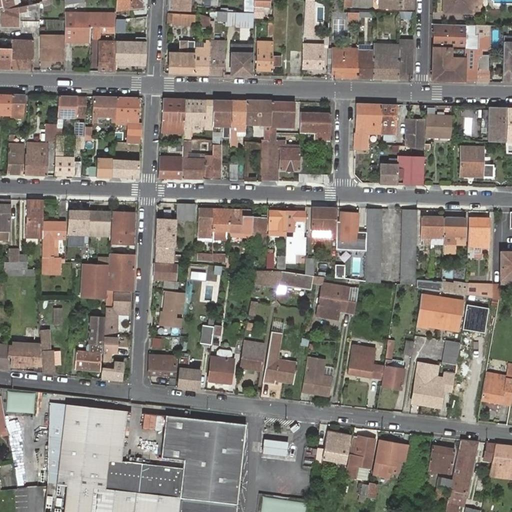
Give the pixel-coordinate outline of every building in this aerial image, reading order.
[(1,0),(2,6),(3,9),(22,6),(20,0),(1,0)] [(117,0),(117,9),(135,10),(144,9),(142,0),(117,0)] [(168,0),(168,9),(196,10),(197,5),(202,5),(202,3),(202,0),(168,0)] [(315,0),(304,0),(303,42),(314,43),(315,0)] [(414,9),(414,0),(380,0),(381,8),(414,9)] [(482,0),(443,0),(444,11),(471,11),(482,11),(482,0)] [(3,9),(1,9),(3,23),(10,22),(10,25),(19,25),(19,27),(39,26),(39,19),(39,2),(22,6),(3,9)] [(226,11),(225,21),(225,26),(253,27),(254,12),(226,11)] [(358,25),(359,13),(347,12),(347,20),(347,25),(358,25)] [(64,13),(64,34),(64,41),(90,41),(90,26),(93,26),(100,27),(103,27),(117,27),(117,19),(117,15),(64,13)] [(195,14),(167,13),(167,21),(172,21),(172,24),(195,25),(195,14)] [(201,27),(210,27),(210,17),(202,14),(201,27)] [(125,18),(117,19),(117,27),(117,31),(125,32),(125,18)] [(476,25),(433,25),(433,49),(465,49),(478,49),(479,48),(479,35),(479,34),(476,33),(476,25)] [(257,40),(256,69),(272,69),(272,64),(272,57),(273,34),(269,33),(269,41),(257,40)] [(39,34),(39,61),(64,61),(64,41),(64,34),(39,34)] [(491,36),(479,35),(479,48),(490,49),(491,36)] [(511,36),(503,36),(503,82),(511,82),(511,36)] [(203,46),(194,47),(193,74),(209,74),(209,52),(210,40),(210,38),(205,38),(205,42),(203,43),(203,46)] [(413,78),(414,40),(399,39),(399,47),(398,79),(410,80),(413,78)] [(0,47),(0,68),(33,69),(34,40),(10,40),(10,48),(0,47)] [(193,74),(194,47),(194,42),(188,42),(187,41),(179,40),(179,51),(169,51),(168,73),(193,74)] [(100,41),(98,71),(116,72),(116,64),(116,41),(100,41)] [(146,42),(116,41),(116,64),(138,65),(138,63),(145,64),(146,42)] [(314,43),(303,42),(303,68),(324,68),(325,43),(314,43)] [(232,44),(231,75),(252,75),(253,46),(232,44)] [(374,48),(373,79),(398,79),(399,47),(374,47),(374,48)] [(358,55),(357,78),(373,79),(374,48),(369,48),(369,49),(358,49),(358,55)] [(333,74),(333,78),(357,78),(358,55),(350,55),(350,50),(347,50),(347,49),(333,49),(333,74)] [(465,49),(433,49),(433,75),(438,81),(465,82),(465,81),(465,49)] [(465,49),(465,81),(477,81),(478,54),(478,49),(465,49)] [(216,52),(209,52),(209,74),(224,75),(224,53),(216,52)] [(477,81),(477,82),(489,82),(490,70),(488,70),(489,55),(478,54),(477,81)] [(0,93),(0,114),(0,104),(0,102),(11,103),(11,93),(0,93)] [(11,93),(11,103),(10,117),(24,117),(26,94),(11,93)] [(77,95),(58,95),(57,126),(57,127),(62,127),(62,116),(76,116),(77,95)] [(88,95),(77,95),(76,116),(86,117),(88,95)] [(117,97),(94,96),(92,122),(97,122),(98,116),(114,117),(113,120),(117,120),(117,97)] [(117,97),(117,120),(117,122),(120,122),(120,116),(132,116),(132,121),(129,122),(129,123),(129,135),(141,135),(142,122),(139,122),(139,97),(117,97)] [(163,98),(162,127),(185,128),(186,99),(163,98)] [(207,99),(186,99),(185,128),(184,133),(184,140),(191,140),(192,124),(207,125),(207,99)] [(232,100),(214,100),(214,126),(231,126),(232,100)] [(246,101),(232,100),(231,126),(231,145),(236,145),(237,137),(237,129),(246,130),(246,124),(246,101)] [(272,101),(246,101),(246,124),(252,124),(251,118),(268,119),(267,125),(271,125),(271,118),(272,101)] [(295,102),(272,101),(271,118),(271,125),(271,128),(271,131),(276,131),(276,128),(274,128),(274,126),(294,127),(295,102)] [(356,103),(354,149),(367,149),(367,133),(380,133),(381,104),(356,103)] [(381,104),(380,133),(397,133),(398,104),(381,104)] [(505,107),(488,107),(488,111),(487,141),(504,141),(505,125),(505,107)] [(481,110),(480,136),(487,137),(488,111),(481,110)] [(301,111),(300,133),(315,132),(315,139),(330,140),(331,112),(301,111)] [(453,116),(426,115),(425,136),(452,137),(453,116)] [(424,148),(425,121),(410,120),(409,147),(424,148)] [(86,123),(77,123),(76,136),(77,136),(86,136),(86,123)] [(57,127),(57,126),(51,126),(50,135),(48,135),(47,142),(56,143),(56,136),(56,135),(57,127)] [(276,134),(276,131),(271,131),(271,140),(270,160),(270,181),(279,181),(279,148),(285,148),(285,144),(285,141),(278,141),(279,134),(276,134)] [(56,136),(56,143),(54,175),(82,176),(82,162),(75,161),(74,157),(73,157),(74,151),(64,151),(65,136),(62,136),(56,136)] [(86,136),(77,136),(76,149),(85,149),(85,137),(86,136)] [(213,154),(212,179),(221,179),(222,150),(222,143),(221,143),(220,143),(220,137),(214,137),(213,141),(213,154)] [(8,143),(6,174),(21,174),(24,143),(8,143)] [(27,145),(25,174),(46,175),(47,143),(40,143),(39,148),(31,148),(31,145),(27,145)] [(473,173),(474,176),(493,176),(493,164),(481,163),(482,146),(461,145),(461,175),(470,176),(470,173),(473,173)] [(300,149),(285,148),(284,169),(299,169),(300,157),(300,149)] [(183,157),(182,178),(212,179),(213,154),(202,154),(202,158),(186,157),(186,154),(187,151),(183,150),(183,157)] [(183,157),(160,156),(159,177),(182,178),(183,157)] [(425,157),(398,156),(398,160),(398,164),(397,184),(424,185),(424,175),(425,157)] [(299,169),(299,182),(329,183),(329,174),(307,173),(307,158),(300,157),(299,169)] [(90,166),(89,176),(111,177),(137,178),(138,160),(112,159),(96,158),(96,166),(90,166)] [(262,159),(261,181),(270,181),(270,160),(262,159)] [(230,164),(229,179),(238,180),(239,163),(230,164)] [(389,164),(379,164),(379,184),(397,184),(398,164),(389,164)] [(0,229),(10,229),(10,206),(7,206),(7,199),(0,198),(0,229)] [(43,200),(26,199),(26,237),(42,237),(42,222),(43,200)] [(194,203),(176,203),(176,219),(194,219),(194,203)] [(337,207),(312,206),(311,228),(330,229),(330,237),(336,237),(337,207)] [(164,208),(163,234),(162,245),(174,245),(174,239),(174,234),(174,208),(164,208)] [(381,208),(367,208),(366,282),(380,282),(381,208)] [(213,209),(198,209),(197,235),(212,236),(213,209)] [(227,209),(213,209),(212,236),(212,238),(226,238),(226,235),(227,209)] [(250,210),(227,209),(226,235),(251,236),(252,222),(252,216),(252,215),(249,215),(250,210)] [(417,209),(402,209),(402,284),(416,284),(417,209)] [(286,231),(287,210),(270,210),(270,234),(274,234),(274,231),(286,231)] [(304,211),(287,210),(286,231),(291,231),(291,238),(303,238),(304,211)] [(89,235),(89,211),(70,211),(69,234),(89,235)] [(109,212),(89,211),(89,235),(108,235),(109,212)] [(341,212),(340,242),(357,243),(358,232),(357,232),(358,214),(341,212)] [(113,213),(112,237),(133,238),(134,213),(113,213)] [(252,216),(252,222),(251,236),(251,240),(252,240),(252,252),(256,252),(256,244),(257,240),(263,240),(263,244),(267,244),(267,217),(252,216)] [(421,216),(420,244),(443,244),(443,216),(421,216)] [(443,244),(443,253),(454,253),(454,244),(464,244),(464,217),(443,216),(443,244)] [(488,217),(468,216),(467,256),(473,257),(473,254),(474,247),(481,247),(487,247),(488,217)] [(43,220),(42,261),(41,261),(41,275),(61,275),(61,261),(63,261),(63,255),(56,255),(57,238),(64,238),(64,221),(43,220)] [(10,229),(0,229),(0,238),(10,238),(10,229)] [(18,248),(7,248),(7,261),(17,261),(18,254),(18,248)] [(510,281),(511,281),(511,250),(500,251),(500,276),(510,277),(510,281)] [(175,252),(155,252),(154,262),(175,263),(175,257),(175,252)] [(135,254),(109,253),(108,263),(107,289),(111,289),(133,291),(135,254)] [(315,258),(305,258),(305,264),(305,269),(304,273),(304,274),(313,275),(315,275),(315,258)] [(108,263),(88,263),(84,262),(82,297),(106,298),(107,289),(108,263)] [(176,265),(154,263),(154,278),(175,279),(176,265)] [(26,268),(3,269),(3,276),(36,275),(35,268),(26,268)] [(275,271),(255,269),(253,281),(277,285),(279,271),(275,271)] [(336,269),(335,277),(344,279),(345,270),(336,269)] [(279,271),(277,285),(311,290),(313,275),(304,274),(304,273),(279,271)] [(418,282),(418,288),(442,291),(442,282),(421,281),(421,283),(418,282)] [(467,294),(467,283),(453,281),(452,282),(442,281),(442,282),(442,291),(467,294)] [(350,288),(323,283),(317,315),(338,318),(339,310),(354,313),(356,303),(348,301),(350,288)] [(491,284),(467,283),(467,294),(474,295),(489,297),(491,298),(491,285),(491,284)] [(502,286),(491,285),(491,298),(498,299),(502,300),(502,286)] [(359,288),(350,288),(348,301),(356,303),(359,288)] [(111,289),(107,289),(106,298),(106,315),(104,335),(116,336),(117,321),(117,315),(129,315),(130,292),(111,291),(111,289)] [(181,327),(185,292),(163,291),(161,326),(172,326),(181,327)] [(463,301),(422,295),(417,324),(458,330),(463,301)] [(489,297),(474,295),(473,303),(488,305),(489,297)] [(258,302),(250,301),(247,315),(255,317),(258,302)] [(63,308),(53,308),(53,325),(62,325),(63,308)] [(89,314),(88,342),(104,343),(104,335),(106,315),(89,314)] [(282,322),(272,321),(263,383),(274,384),(275,380),(293,382),(296,363),(276,360),(280,332),(282,322)] [(212,333),(213,330),(204,329),(202,344),(211,345),(212,333)] [(48,331),(40,332),(41,341),(43,372),(55,373),(53,349),(49,349),(48,339),(48,331)] [(116,336),(104,335),(104,343),(104,351),(111,351),(115,352),(116,336)] [(160,348),(162,339),(154,337),(152,347),(160,348)] [(240,361),(262,364),(264,353),(257,352),(259,343),(259,339),(244,337),(240,361)] [(460,342),(445,339),(441,362),(457,363),(460,342)] [(43,372),(41,341),(18,342),(19,345),(10,346),(12,366),(21,366),(21,363),(26,363),(34,364),(35,371),(43,372)] [(412,355),(414,341),(405,341),(403,354),(412,355)] [(393,345),(387,345),(387,350),(384,365),(382,379),(381,385),(400,388),(403,368),(390,366),(393,345)] [(384,365),(373,363),(375,349),(353,346),(349,374),(382,379),(384,365)] [(220,349),(218,351),(217,357),(231,358),(232,353),(230,350),(220,349)] [(96,370),(96,378),(102,379),(102,371),(101,371),(101,353),(91,352),(84,351),(78,350),(76,368),(96,370)] [(176,355),(150,354),(149,373),(175,374),(176,355)] [(209,380),(231,383),(234,359),(231,358),(217,357),(211,356),(209,380)] [(325,359),(308,356),(303,388),(310,389),(309,392),(316,393),(317,393),(317,390),(329,392),(330,388),(332,377),(323,375),(325,359)] [(181,358),(178,387),(199,389),(201,370),(188,369),(189,359),(181,358)] [(240,361),(239,367),(261,370),(262,364),(240,361)] [(104,379),(121,381),(122,362),(117,362),(116,370),(104,370),(104,379)] [(443,391),(452,393),(455,374),(446,373),(446,377),(435,375),(437,365),(419,362),(412,402),(440,407),(443,391)] [(455,374),(452,393),(473,396),(478,367),(457,363),(455,374)] [(485,372),(481,399),(510,404),(511,394),(511,388),(504,388),(505,381),(493,379),(494,373),(485,372)] [(506,376),(494,373),(493,379),(505,381),(506,376)] [(33,413),(34,393),(9,392),(7,412),(33,413)] [(64,405),(49,404),(46,473),(45,482),(56,483),(64,405)] [(126,413),(112,411),(64,405),(56,483),(56,485),(66,486),(63,511),(235,511),(237,503),(180,497),(183,474),(183,469),(157,466),(131,464),(120,462),(126,413)] [(145,414),(144,427),(163,429),(164,415),(145,414)] [(161,456),(184,458),(183,469),(180,497),(237,503),(245,423),(166,414),(161,456)] [(316,454),(315,461),(321,462),(321,464),(326,465),(327,460),(342,463),(341,469),(346,470),(347,462),(346,462),(350,435),(326,431),(323,449),(316,448),(316,449),(316,454)] [(347,477),(357,478),(360,466),(369,467),(374,439),(354,436),(347,477)] [(273,454),(286,456),(287,441),(275,440),(262,439),(261,453),(273,454)] [(450,488),(444,511),(458,511),(459,508),(464,509),(478,442),(461,440),(452,480),(450,488)] [(399,460),(405,460),(408,445),(380,441),(373,474),(379,475),(380,470),(390,472),(396,473),(399,460)] [(495,444),(487,443),(483,459),(492,461),(495,444)] [(490,469),(511,471),(511,445),(495,444),(492,461),(490,469)] [(432,445),(428,470),(450,473),(454,449),(432,445)] [(360,466),(357,478),(366,480),(369,467),(360,466)] [(511,471),(490,469),(488,477),(511,479),(511,471)] [(440,485),(450,488),(452,480),(442,478),(440,485)] [(367,491),(366,496),(375,497),(377,485),(368,483),(368,484),(367,491)] [(436,488),(434,498),(444,500),(446,489),(436,488)]
